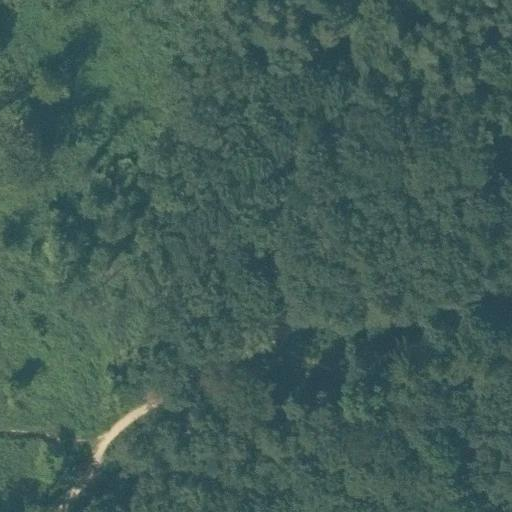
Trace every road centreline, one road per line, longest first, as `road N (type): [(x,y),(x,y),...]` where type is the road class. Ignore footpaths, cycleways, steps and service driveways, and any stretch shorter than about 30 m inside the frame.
road 1 (track): [(6,511),(42,485),(132,362),(265,283)]
road 2 (track): [(511,450),(430,372),(265,283)]
road 3 (track): [(265,283),(286,151),(315,18),(326,0)]
road 4 (track): [(265,283),(460,241),(511,238)]
